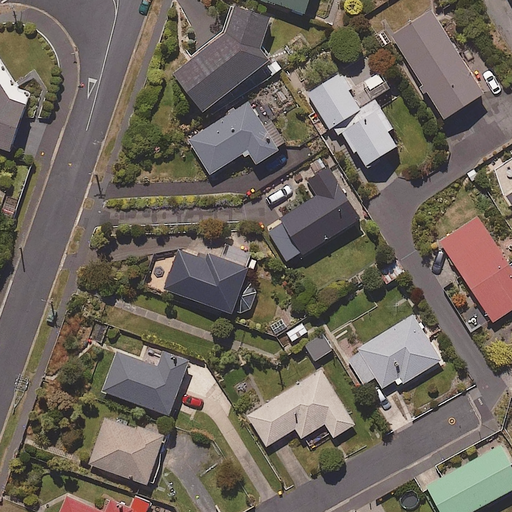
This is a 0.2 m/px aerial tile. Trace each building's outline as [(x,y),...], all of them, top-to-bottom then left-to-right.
[(313,0),(268,0),(308,15),(313,0)] [(275,20),(239,6),(229,32),(177,72),(207,112),(215,121),(282,69),(280,66),(265,46),(275,20)] [(489,92),(434,10),(394,37),(449,119),(489,92)] [(29,106),(0,59),(0,147),(13,151),(29,106)] [(354,89),(343,72),(309,95),(332,129),(339,125),(368,168),(401,146),(391,132),(397,128),(376,98),(392,87),(381,71),(354,89)] [(290,146),(260,97),(190,139),(212,175),(251,151),(259,164),(290,146)] [(364,218),(332,167),(308,182),(317,197),(267,228),(290,264),(364,218)] [(511,311),(511,264),(479,216),(441,241),(496,322),(511,311)] [(255,256),(215,242),(209,259),(180,249),(166,289),(249,318),(260,287),(246,282),(255,256)] [(443,361),(415,315),(347,357),(364,385),(377,377),(384,388),(398,380),(402,386),(443,361)] [(333,349),(323,335),(307,347),(317,361),(333,349)] [(193,361),(165,350),(160,365),(118,350),(103,390),(172,416),(193,361)] [(357,424),(323,369),(248,416),(267,447),(297,428),(304,438),(327,424),(336,437),(357,424)] [(167,436),(106,416),(90,464),(151,484),(167,436)] [(473,511),(511,490),(511,460),(503,445),(429,486),(443,511),(473,511)] [(106,511),(105,511),(68,496),(61,511),(148,511),(152,504),(134,495),(129,507),(112,499),(106,511)]
